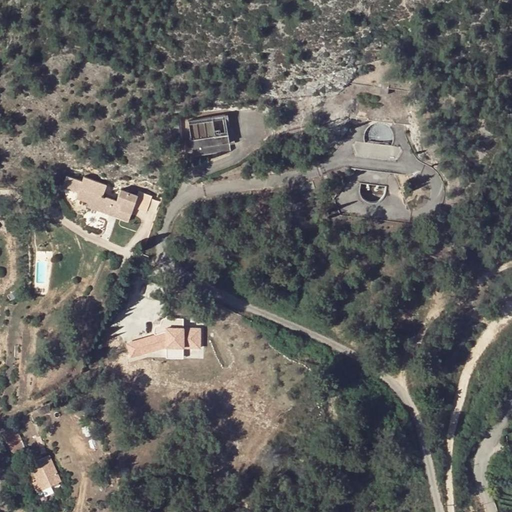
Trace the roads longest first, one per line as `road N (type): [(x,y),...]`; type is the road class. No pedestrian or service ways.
road 1 (unclassified): [(439,511),(406,395),(378,368),(216,292),(170,260),(170,210),(206,191),(337,167)]
road 2 (unclassified): [(494,511),(480,476),(511,400)]
